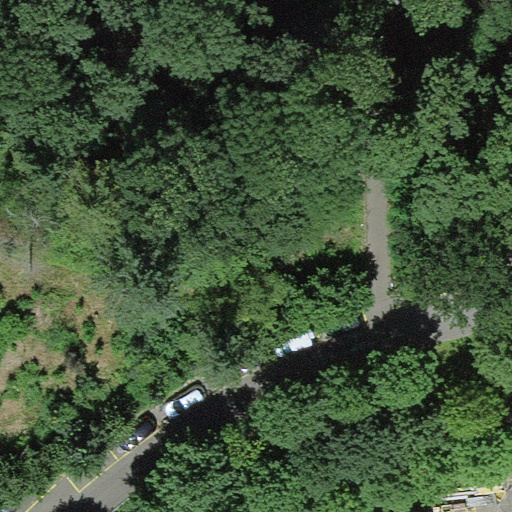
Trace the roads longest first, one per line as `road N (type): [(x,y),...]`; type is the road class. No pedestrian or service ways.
road 1 (track): [(352,110),(0,47)]
road 2 (track): [(328,0),(352,110),(374,166),(380,342)]
